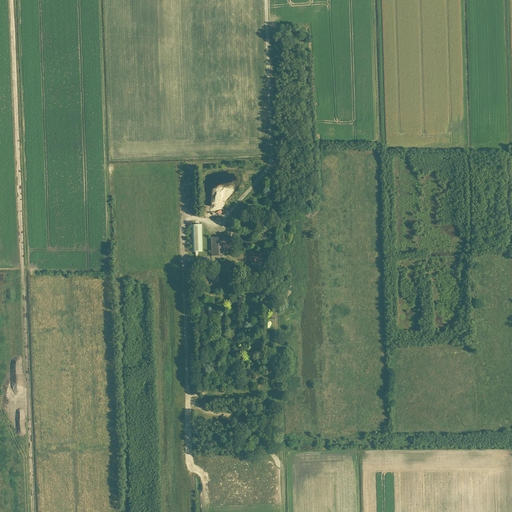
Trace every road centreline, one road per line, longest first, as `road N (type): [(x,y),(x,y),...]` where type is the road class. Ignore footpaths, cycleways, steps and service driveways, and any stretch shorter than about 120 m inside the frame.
road 1 (track): [(283,511),(265,0)]
road 2 (track): [(11,0),(27,511)]
